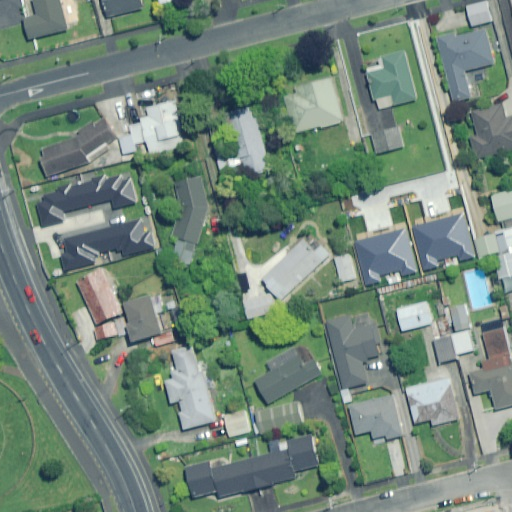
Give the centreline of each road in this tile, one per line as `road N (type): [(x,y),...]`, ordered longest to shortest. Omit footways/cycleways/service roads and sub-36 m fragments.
road 1 (residential): [(373,0),(0,95)]
road 2 (tertiary): [(135,511),(0,244)]
road 3 (residential): [(511,476),(364,511)]
